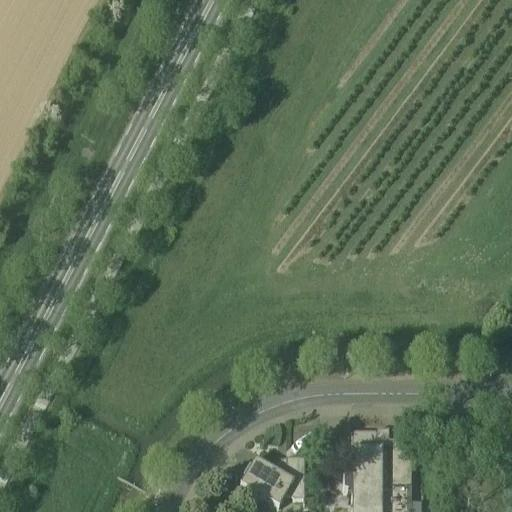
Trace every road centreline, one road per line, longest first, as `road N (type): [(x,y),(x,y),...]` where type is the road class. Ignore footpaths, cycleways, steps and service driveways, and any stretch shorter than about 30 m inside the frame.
road 1 (secondary): [(0,412),(215,0)]
road 2 (residential): [(511,393),(289,407),(240,434),(172,511)]
